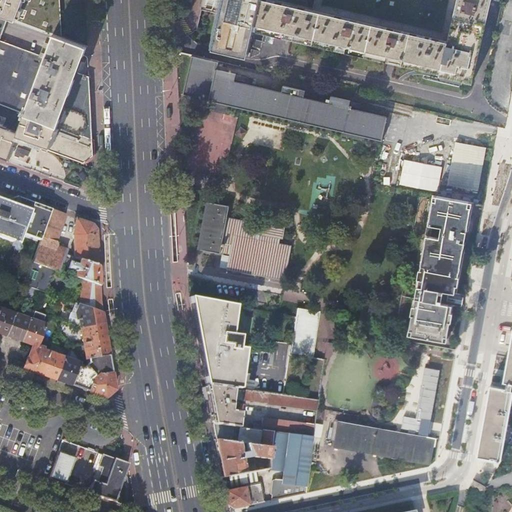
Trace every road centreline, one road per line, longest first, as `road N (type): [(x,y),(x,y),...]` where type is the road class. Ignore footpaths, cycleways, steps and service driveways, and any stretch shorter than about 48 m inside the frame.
road 1 (primary): [(194,511),(153,291),(140,0)]
road 2 (residential): [(511,177),(459,467),(264,511)]
road 3 (primary): [(118,0),(128,214)]
road 4 (primary): [(128,214),(153,418)]
road 5 (track): [(224,67),(413,111)]
road 6 (residential): [(153,418),(114,415),(0,375)]
road 7 (secondary): [(128,214),(0,173)]
